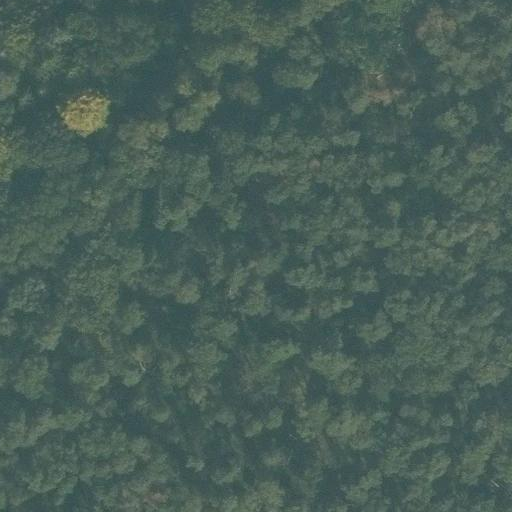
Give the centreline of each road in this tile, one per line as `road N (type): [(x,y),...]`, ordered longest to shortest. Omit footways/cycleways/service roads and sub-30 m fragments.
road 1 (track): [(0,329),(341,0)]
road 2 (track): [(57,275),(511,392)]
